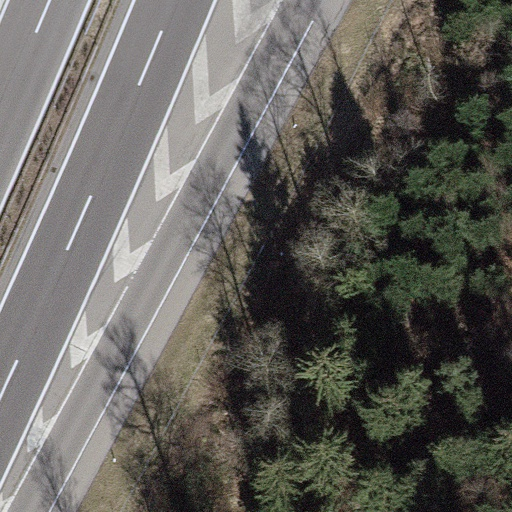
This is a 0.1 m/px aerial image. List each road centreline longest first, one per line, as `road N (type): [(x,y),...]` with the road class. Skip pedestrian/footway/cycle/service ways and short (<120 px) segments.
road 1 (motorway): [(11,511),(305,0)]
road 2 (motorway): [(0,400),(177,0)]
road 3 (motorway): [(50,0),(0,117)]
